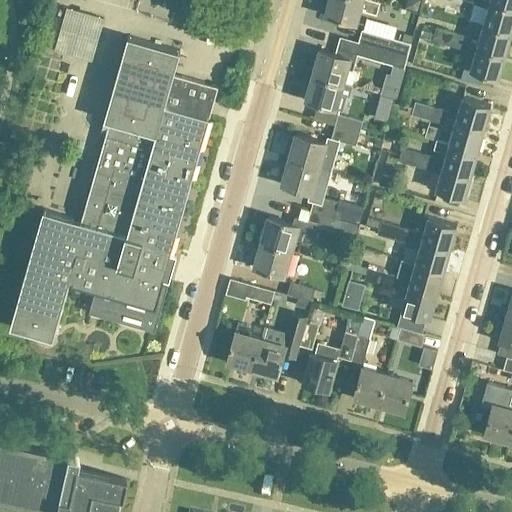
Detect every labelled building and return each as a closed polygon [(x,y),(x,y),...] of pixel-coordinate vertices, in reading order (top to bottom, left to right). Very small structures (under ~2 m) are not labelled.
[(328,0),(328,3),(325,2),(323,11),(325,12),(324,15),(355,24),(358,11),(376,16),(380,3),(367,0),(328,0)] [(511,7),(489,1),(482,24),(511,32),(511,28),(511,7)] [(511,32),(482,24),(476,47),(504,55),(511,32)] [(436,28),(432,41),(449,46),(453,33),(436,28)] [(360,31),(357,43),(407,57),(411,45),(360,31)] [(453,33),(449,46),(467,51),(471,38),(453,33)] [(218,87),(174,74),(180,52),(128,37),(104,120),(110,122),(81,221),(44,210),(10,328),(53,340),(70,282),(156,306),(218,87)] [(407,61),(407,57),(357,43),(353,55),(357,56),(388,65),(387,68),(394,70),(391,79),(401,81),(407,61)] [(476,47),(475,50),(469,71),(498,78),(504,55),(476,47)] [(356,61),(333,54),(319,50),(315,63),(313,62),(310,71),(313,72),(312,75),(342,84),(342,83),(345,71),(352,73),(356,61)] [(352,86),(342,83),(342,84),(312,75),(308,89),(305,88),(303,97),(305,97),(304,101),(335,109),(339,95),(349,98),(352,86)] [(462,96),(455,120),(484,129),(490,105),(462,96)] [(428,120),(432,107),(414,102),(411,115),(428,120)] [(445,125),(447,118),(449,112),(432,107),(428,120),(445,125)] [(337,115),(334,127),(358,134),(358,133),(361,121),(337,115)] [(455,120),(449,118),(448,118),(445,125),(444,128),(452,131),(448,143),(477,151),(484,129),(455,120)] [(355,145),(358,134),(334,127),(330,139),(338,142),(355,146),(355,145)] [(289,145),(286,156),(289,157),(288,159),(318,168),(325,143),(295,135),(292,146),(289,145)] [(470,174),(477,151),(448,143),(436,140),(434,150),(445,154),(442,166),(470,174)] [(415,166),(419,153),(402,148),(398,161),(415,166)] [(437,158),(419,153),(415,166),(433,171),(437,158)] [(282,171),(279,181),(282,182),(281,185),(310,193),(308,200),(313,201),(313,199),(321,202),(330,171),(318,168),(288,159),(285,172),(282,171)] [(464,198),(470,174),(442,166),(435,190),(464,198)] [(403,181),(382,175),(379,185),(400,192),(403,181)] [(313,201),(310,211),(335,218),(338,206),(321,202),(313,199),(313,201)] [(261,228),(258,239),(261,240),(261,242),(290,251),(294,239),(306,243),(310,244),(317,240),(321,227),(331,230),(335,218),(310,211),(307,222),(294,218),(292,225),(267,218),(264,229),(261,228)] [(428,217),(421,240),(450,249),(457,225),(428,217)] [(395,240),(399,227),(368,218),(366,225),(379,229),(377,235),(395,240)] [(399,227),(395,240),(412,245),(416,232),(399,227)] [(443,272),(450,249),(421,240),(415,261),(415,263),(443,272)] [(254,254),(251,264),(254,265),(253,268),(283,277),(290,251),(261,242),(257,255),(254,254)] [(383,286),(398,290),(401,291),(402,285),(415,288),(437,295),(443,272),(415,263),(402,260),(397,276),(387,273),(383,286)] [(387,273),(368,268),(364,281),(383,286),(387,273)] [(314,290),(290,283),(287,295),(311,302),(314,290)] [(270,304),(274,293),(249,285),(245,298),(270,304)] [(402,285),(401,291),(398,290),(397,293),(405,296),(401,310),(430,318),(437,295),(415,288),(402,285)] [(296,358),(300,346),(299,346),(305,321),(306,318),(291,314),(284,337),(263,331),(261,339),(253,369),(265,372),(264,375),(273,377),(274,375),(278,376),(284,355),(296,358)] [(356,336),(358,336),(370,340),(376,320),(362,316),(356,336)] [(511,317),(505,316),(498,342),(510,345),(507,358),(511,359),(511,317)] [(305,321),(299,346),(300,346),(312,349),(319,325),(305,321)] [(249,368),(253,369),(261,339),(249,335),(251,327),(238,324),(227,362),(240,365),(239,368),(248,371),(249,368)] [(400,328),(397,340),(421,347),(424,336),(400,328)] [(318,342),(315,354),(311,353),(303,383),(317,387),(316,390),(325,392),(325,390),(329,391),(338,361),(337,361),(338,357),(351,360),(358,336),(356,336),(345,332),(341,349),(318,342)] [(358,336),(351,360),(363,364),(370,340),(358,336)] [(511,359),(507,358),(506,358),(503,371),(511,372),(511,359)] [(388,375),(362,368),(354,398),(367,401),(366,404),(375,406),(376,404),(379,405),(388,375)] [(388,375),(379,405),(392,408),(391,411),(400,413),(401,411),(404,412),(413,382),(388,375)] [(506,443),(507,441),(510,442),(511,434),(511,389),(487,382),(481,406),(492,409),(485,434),(498,438),(497,441),(506,443)] [(65,463),(0,448),(0,505),(31,511),(55,511),(59,511),(117,511),(125,479),(76,469),(78,460),(72,458),(66,457),(65,463)]
